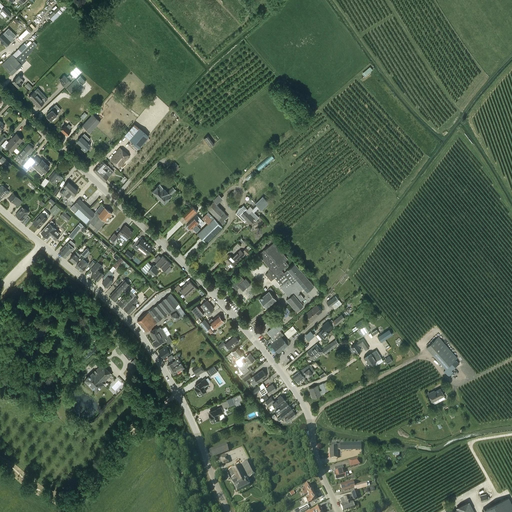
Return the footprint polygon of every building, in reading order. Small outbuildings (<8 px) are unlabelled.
[(12,14),(4,6),(1,9),(1,10),(8,17),(12,14)] [(53,22),(62,12),(59,9),(50,19),(53,22)] [(29,31),(31,33),(33,30),(29,26),(18,37),(21,40),(29,31)] [(11,32),(8,29),(6,31),(0,36),(0,38),(6,46),(10,42),(11,43),(13,42),(11,41),(13,39),(9,34),(11,32)] [(25,59),(33,50),(32,49),(37,44),(33,41),(27,47),(23,43),(9,58),(2,65),(12,75),(26,60),(25,59)] [(19,75),(12,82),(18,88),(24,82),(22,79),(22,78),(19,75)] [(71,82),(67,78),(61,83),(65,87),(71,82)] [(38,108),(44,102),(48,99),(38,88),(34,91),(28,97),(38,108)] [(53,121),(55,118),(54,117),(58,113),(54,108),(53,107),(48,111),(49,112),(46,115),(49,117),(48,118),(49,119),(50,119),(51,120),(51,119),(53,121)] [(93,114),(82,125),(90,132),(100,121),(93,114)] [(149,137),(134,124),(124,135),(139,148),(149,137)] [(65,125),(60,130),(67,135),(71,131),(65,125)] [(4,147),(6,145),(12,150),(22,139),(16,134),(9,142),(6,140),(1,145),(4,147)] [(83,147),(81,148),(85,151),(90,145),(87,142),(90,139),(84,134),(82,137),(81,136),(81,137),(77,141),(83,147)] [(214,144),(208,136),(203,139),(210,147),(214,144)] [(26,157),(34,149),(28,144),(19,155),(16,158),(20,160),(18,162),(20,164),(19,165),(21,167),(28,159),(26,157)] [(113,158),(122,166),(131,155),(121,148),(113,158)] [(271,155),(257,168),(260,171),(274,158),(271,155)] [(31,157),(22,168),(27,171),(28,169),(31,172),(35,169),(42,175),(44,172),(49,167),(42,160),(41,161),(37,157),(34,160),(31,157)] [(113,171),(102,160),(93,170),(104,180),(113,171)] [(8,169),(12,165),(8,161),(4,164),(8,169)] [(178,167),(179,166),(174,162),(171,165),(167,170),(172,174),(175,170),(176,172),(180,168),(178,167)] [(63,178),(61,176),(54,171),(49,178),(56,183),(59,179),(60,181),(63,178)] [(44,187),(49,181),(45,178),(40,184),(44,187)] [(63,197),(64,196),(73,186),(68,181),(63,186),(65,187),(59,193),(63,197)] [(167,192),(160,184),(153,191),(164,203),(171,196),(170,195),(176,190),(172,187),(167,192)] [(0,199),(6,193),(8,194),(9,192),(2,185),(0,187),(0,199)] [(70,201),(75,196),(73,195),(77,190),(73,186),(64,196),(70,201)] [(13,193),(8,199),(18,207),(22,201),(18,198),(18,197),(13,193)] [(268,202),(263,197),(255,204),(257,206),(253,209),(250,206),(247,210),(243,206),(236,213),(244,222),(246,220),(249,223),(253,219),(255,221),(259,217),(254,212),(258,208),(261,210),(268,202)] [(70,208),(75,212),(84,202),(79,198),(70,208)] [(213,201),(211,203),(209,204),(206,207),(218,219),(224,213),(213,201)] [(74,213),(80,217),(90,208),(86,204),(84,202),(75,212),(74,213)] [(80,217),(88,224),(97,232),(99,229),(112,213),(111,212),(101,204),(95,212),(90,208),(80,217)] [(56,205),(50,211),(55,216),(61,210),(56,205)] [(197,212),(192,206),(183,216),(188,221),(197,212)] [(29,212),(22,207),(15,215),(22,220),(29,212)] [(77,223),(63,211),(60,216),(73,227),(77,223)] [(202,218),(208,225),(198,234),(206,242),(222,227),(208,212),(202,218)] [(45,216),(41,213),(33,222),(39,228),(50,215),(47,213),(45,216)] [(58,216),(54,219),(63,228),(66,224),(58,216)] [(195,231),(201,225),(202,225),(201,224),(203,221),(199,218),(196,220),(194,218),(188,224),(188,225),(186,226),(189,229),(190,227),(191,228),(191,227),(195,231)] [(48,226),(47,226),(41,232),(47,237),(54,230),(49,225),(48,226)] [(110,238),(114,241),(118,236),(125,242),(133,232),(127,228),(128,227),(125,225),(117,235),(114,233),(110,238)] [(74,229),(68,236),(72,239),(78,233),(74,229)] [(258,255),(271,270),(273,273),(275,271),(274,270),(278,267),(280,271),(281,270),(288,265),(284,260),(287,258),(286,255),(289,253),(274,235),(266,242),(269,245),(258,255)] [(152,247),(142,239),(140,241),(137,239),(132,246),(135,248),(138,245),(147,253),(152,247)] [(75,248),(68,242),(59,252),(66,258),(75,248)] [(248,246),(243,251),(248,256),(253,251),(248,246)] [(85,255),(89,251),(89,250),(89,249),(88,247),(87,248),(86,248),(81,254),(84,257),(85,255)] [(191,248),(184,255),(187,257),(194,251),(191,248)] [(127,250),(124,254),(130,259),(133,255),(127,250)] [(244,254),(240,250),(235,256),(232,258),(229,255),(224,261),(228,265),(227,266),(230,268),(231,267),(239,259),(238,259),(244,254)] [(79,257),(80,255),(76,251),(74,253),(70,259),(75,263),(79,257)] [(154,266),(157,268),(160,265),(168,273),(172,268),(169,266),(171,264),(163,256),(157,262),(157,263),(154,266)] [(86,266),(88,263),(83,258),(80,261),(76,266),(82,271),(86,266)] [(104,274),(99,270),(102,266),(98,261),(90,269),(93,272),(91,275),(99,281),(104,274)] [(161,272),(157,268),(154,266),(154,265),(152,267),(148,262),(144,266),(156,278),(161,272)] [(265,274),(271,281),(275,278),(281,286),(280,287),(286,294),(287,293),(290,296),(286,300),(296,311),(303,305),(300,302),(304,298),(299,292),(303,288),(306,292),(313,286),(294,263),(288,269),(284,273),(281,270),(280,271),(278,267),(274,270),(275,271),(273,273),(271,270),(265,274)] [(107,287),(113,280),(110,277),(113,273),(112,272),(116,269),(113,266),(110,270),(109,270),(102,278),(104,280),(102,282),(107,287)] [(244,280),(241,276),(231,285),(236,291),(240,287),(243,291),(251,284),(246,279),(244,280)] [(129,284),(124,280),(110,295),(115,300),(129,284)] [(178,285),(174,289),(177,292),(180,290),(187,296),(196,288),(189,280),(181,288),(178,285)] [(123,297),(118,302),(123,307),(128,301),(129,302),(136,295),(131,290),(134,286),(131,284),(125,291),(129,294),(125,298),(123,297)] [(266,307),(276,299),(269,291),(259,299),(266,307)] [(146,331),(179,303),(171,293),(137,321),(146,331)] [(330,307),(338,300),(335,296),(326,303),(330,307)] [(133,304),(138,300),(134,297),(130,301),(124,308),(129,313),(135,307),(133,304)] [(198,317),(204,312),(204,313),(207,311),(209,313),(214,308),(207,300),(201,305),(203,307),(201,309),(197,304),(195,306),(194,305),(190,308),(198,317)] [(317,305),(307,314),(311,319),(321,311),(317,305)] [(182,317),(176,308),(170,313),(175,321),(182,317)] [(345,318),(342,314),(333,321),(336,325),(345,318)] [(213,329),(215,328),(223,320),(219,315),(213,320),(211,318),(209,320),(210,322),(212,324),(210,326),(204,318),(200,322),(206,331),(205,332),(207,334),(209,332),(210,334),(214,331),(213,329)] [(318,333),(322,338),(326,335),(328,333),(329,333),(328,332),(333,327),(328,321),(322,326),(324,329),(318,333)] [(364,334),(370,330),(367,325),(360,330),(364,334)] [(293,326),(284,333),(288,338),(297,331),(293,326)] [(156,346),(166,340),(165,338),(167,336),(162,328),(161,329),(160,327),(151,333),(150,333),(155,340),(153,341),(156,346)] [(271,337),(275,334),(271,329),(267,332),(271,337)] [(377,337),(381,342),(384,340),(392,334),(389,329),(381,335),(377,337)] [(275,339),(275,340),(271,344),(279,353),(290,343),(282,333),(275,339)] [(235,336),(225,344),(230,349),(239,341),(235,336)] [(363,338),(352,346),(351,347),(355,353),(358,351),(360,349),(359,347),(362,345),(365,350),(369,347),(363,338)] [(434,340),(426,347),(445,369),(448,366),(453,362),(434,340)] [(125,343),(119,348),(129,360),(135,355),(125,343)] [(314,360),(323,352),(324,354),(333,348),(330,344),(321,350),(320,349),(311,357),(314,360)] [(163,357),(172,352),(168,345),(158,350),(163,357)] [(320,349),(316,345),(307,352),(311,357),(320,349)] [(232,352),(229,354),(231,357),(234,354),(237,358),(242,353),(237,348),(232,352)] [(365,362),(366,364),(368,364),(369,366),(374,363),(375,366),(383,361),(381,358),(376,350),(365,357),(364,357),(366,361),(365,362)] [(236,362),(240,366),(252,356),(250,353),(245,357),(243,355),(238,359),(238,360),(236,362)] [(173,374),(177,372),(184,368),(176,354),(174,356),(176,360),(168,365),(167,366),(168,369),(170,369),(173,374)] [(252,356),(240,366),(243,370),(248,366),(247,365),(254,359),(252,356)] [(392,361),(389,356),(384,359),(387,364),(392,361)] [(204,369),(200,363),(192,369),(196,375),(204,369)] [(102,364),(95,371),(93,373),(93,372),(85,380),(96,391),(104,384),(103,383),(112,375),(102,364)] [(305,378),(303,375),(305,374),(307,376),(315,371),(310,364),(299,371),(293,376),(298,383),(304,378),(305,378)] [(210,376),(217,371),(214,366),(206,371),(210,376)] [(244,378),(252,371),(250,368),(241,375),(244,378)] [(258,382),(267,376),(262,370),(252,377),(249,374),(243,378),(246,382),(247,385),(256,379),(258,382)] [(207,391),(205,387),(209,384),(205,378),(194,385),(195,387),(194,388),(198,393),(198,394),(199,395),(200,395),(202,394),(202,395),(207,391)] [(319,391),(317,385),(309,388),(310,392),(312,399),(323,394),(323,393),(329,391),(326,382),(319,385),(322,390),(319,391)] [(258,391),(262,395),(268,391),(270,394),(276,390),(272,384),(266,388),(265,386),(260,389),(258,386),(254,390),(252,391),(254,394),(258,391)] [(432,401),(438,399),(439,402),(445,399),(443,396),(444,395),(440,388),(433,392),(432,391),(428,393),(432,401)] [(281,396),(281,395),(277,398),(278,399),(274,401),(273,400),(271,397),(265,401),(269,406),(272,404),(274,406),(275,408),(278,406),(278,407),(286,401),(282,396),(281,396)] [(229,406),(229,407),(235,404),(234,403),(239,401),(238,397),(236,398),(236,397),(233,398),(226,400),(227,401),(221,403),(223,408),(229,406)] [(289,406),(289,405),(285,401),(279,406),(274,410),(278,415),(289,406)] [(277,423),(283,418),(293,410),(290,406),(280,414),(281,416),(277,419),(276,418),(274,420),(277,423)] [(212,422),(219,420),(217,415),(223,413),(221,407),(209,411),(211,414),(209,415),(212,422)] [(287,415),(288,417),(284,419),(287,422),(290,420),(296,415),(293,411),(287,415)] [(361,450),(361,443),(340,444),(340,445),(335,445),(335,447),(330,448),(330,458),(337,458),(337,450),(340,450),(340,451),(361,450)] [(228,451),(225,444),(209,450),(212,458),(229,452),(228,451)] [(219,458),(221,465),(222,465),(228,462),(226,457),(225,455),(219,458)] [(256,475),(253,468),(249,460),(239,465),(227,471),(224,473),(228,480),(230,479),(231,480),(237,492),(249,485),(246,479),(256,475)] [(334,472),(335,476),(336,480),(345,477),(344,473),(345,473),(343,466),(334,468),(335,472),(334,472)] [(354,488),(355,491),(357,490),(361,489),(367,488),(366,483),(360,484),(354,486),(353,482),(352,482),(340,485),(342,489),(342,491),(352,489),(354,488)] [(304,496),(308,494),(313,491),(309,484),(304,487),(305,488),(301,490),(304,496)] [(352,497),(353,500),(359,498),(357,490),(355,491),(352,492),(351,492),(352,495),(340,499),(342,504),(340,505),(343,511),(352,508),(354,508),(351,498),(352,497)] [(316,499),(313,491),(308,494),(309,497),(305,498),(308,503),(316,499)] [(511,511),(511,505),(508,498),(482,511),(511,511)] [(473,511),(472,511),(473,510),(469,501),(456,508),(456,509),(454,510),(454,511),(452,511),(473,511)]
